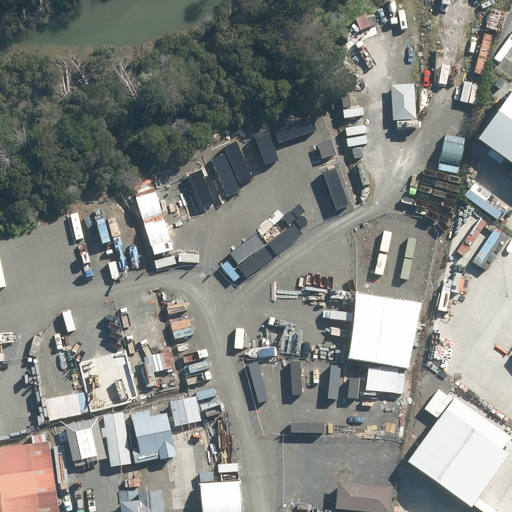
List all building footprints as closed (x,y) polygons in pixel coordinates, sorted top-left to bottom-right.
[(511,92),(479,138),(511,162),(511,92)] [(280,297),(260,298),(260,314),(280,314),(280,297)] [(363,376),(362,384),(406,385),(406,377),(363,376)] [(399,402),(368,401),(367,429),(398,430),(399,402)] [(407,461),(473,507),(510,454),(444,408),(407,461)] [(152,433),(154,458),(166,456),(163,432),(152,433)] [(33,436),(34,444),(0,448),(0,511),(57,511),(48,442),(44,442),(43,435),(33,436)] [(151,461),(153,477),(125,480),(126,489),(173,483),(170,459),(151,461)] [(382,484),(345,479),(343,489),(380,494),(382,484)] [(294,488),(293,496),(329,501),(330,494),(294,488)] [(325,511),(327,505),(290,499),(287,511),(325,511)] [(384,501),(355,499),(354,508),(383,510),(384,501)]
